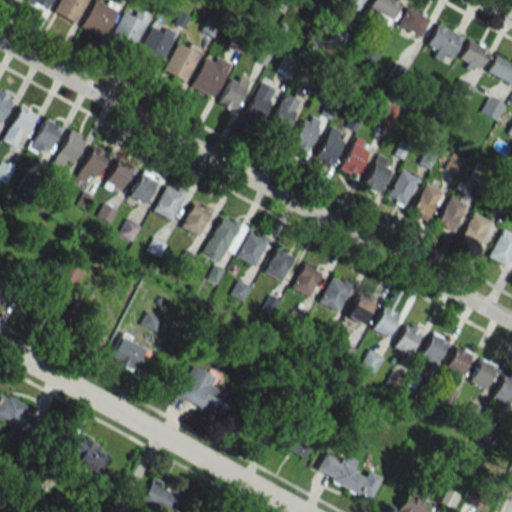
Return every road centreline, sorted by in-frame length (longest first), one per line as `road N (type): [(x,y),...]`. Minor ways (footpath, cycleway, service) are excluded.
road 1 (residential): [(0,37),(511,320)]
road 2 (residential): [(0,344),(303,511)]
